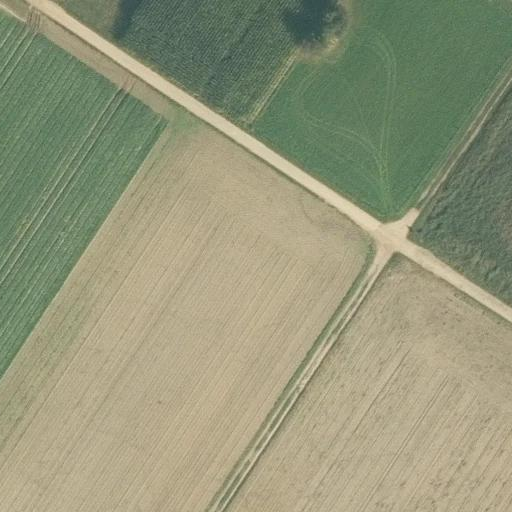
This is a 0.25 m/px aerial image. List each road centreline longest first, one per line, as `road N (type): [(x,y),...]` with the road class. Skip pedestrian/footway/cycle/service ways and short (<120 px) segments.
road 1 (track): [(394,242),(29,0)]
road 2 (track): [(217,511),(394,242)]
road 3 (track): [(394,242),(511,70)]
road 4 (track): [(511,319),(394,242)]
